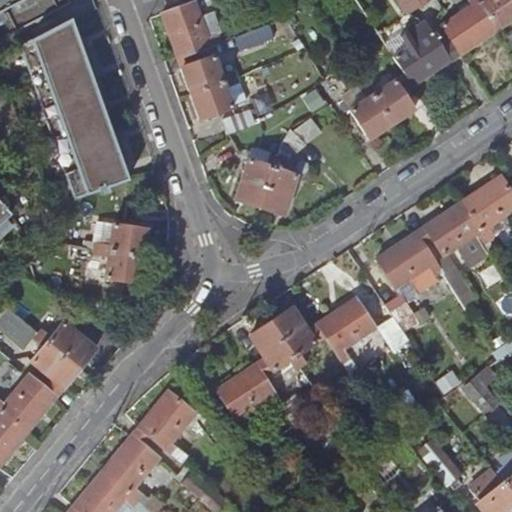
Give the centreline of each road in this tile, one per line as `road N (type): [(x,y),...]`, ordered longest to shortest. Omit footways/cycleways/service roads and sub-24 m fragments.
road 1 (residential): [(215,277),(305,256),(511,118)]
road 2 (residential): [(14,511),(215,277)]
road 3 (residential): [(215,277),(123,0)]
road 4 (unknown): [(128,13),(8,34)]
